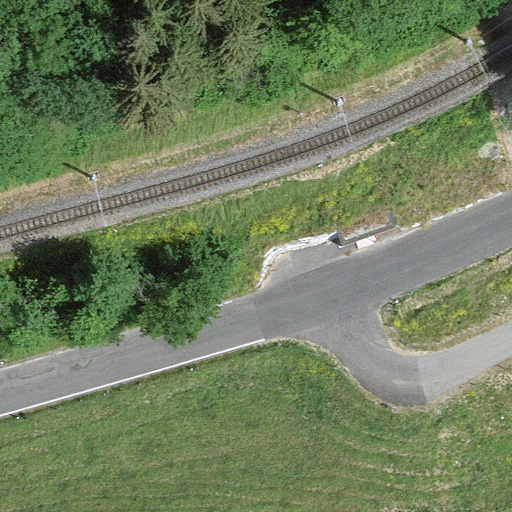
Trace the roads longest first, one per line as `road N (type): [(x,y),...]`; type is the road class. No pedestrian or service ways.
road 1 (tertiary): [(328,299),(0,396)]
road 2 (unclassified): [(328,299),(398,374),(467,362),(511,339)]
road 3 (tertiary): [(511,222),(328,299)]
